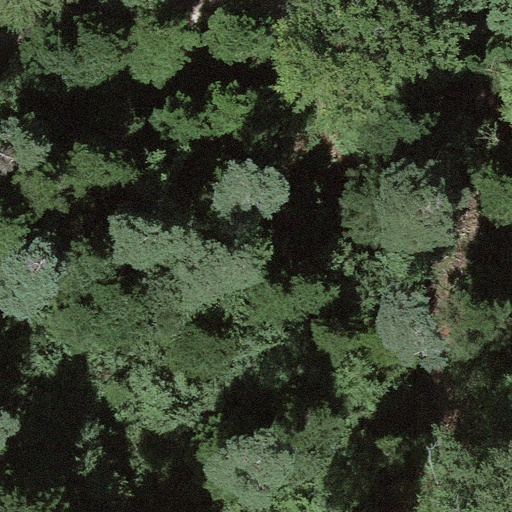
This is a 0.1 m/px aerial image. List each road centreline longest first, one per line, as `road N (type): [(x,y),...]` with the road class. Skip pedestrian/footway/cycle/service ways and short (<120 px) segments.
road 1 (track): [(179,0),(511,29)]
road 2 (track): [(0,32),(149,0)]
